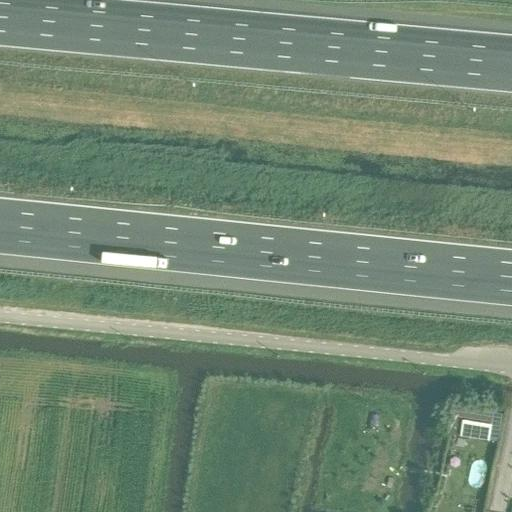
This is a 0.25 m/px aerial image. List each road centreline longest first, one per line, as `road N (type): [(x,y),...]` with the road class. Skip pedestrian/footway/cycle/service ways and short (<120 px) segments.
road 1 (unclassified): [(511,368),(0,315)]
road 2 (motorway): [(0,225),(511,277)]
road 3 (motorway): [(511,64),(0,17)]
